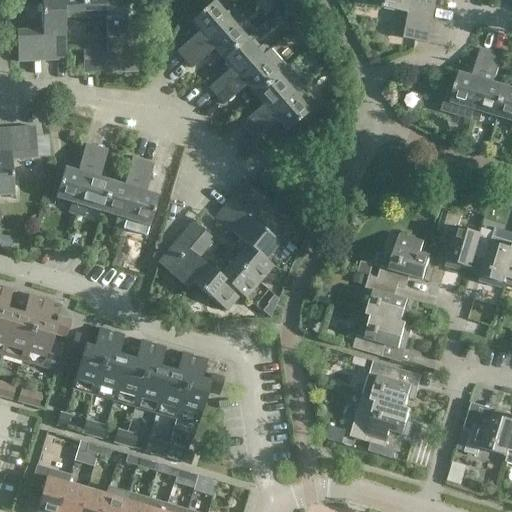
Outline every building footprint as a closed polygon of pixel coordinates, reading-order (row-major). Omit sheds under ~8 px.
[(40,0),(42,30),(16,31),(17,39),(29,39),(41,38),(53,38),(65,37),(64,18),(63,18),(62,0),(40,0)] [(64,18),(84,17),(83,0),(62,0),(63,18),(64,18)] [(83,0),(84,17),(105,16),(104,0),(83,0)] [(104,0),(105,16),(105,33),(128,32),(127,4),(133,4),(132,0),(104,0)] [(368,0),(367,5),(402,12),(397,37),(403,38),(405,27),(408,15),(410,3),(410,0),(368,0)] [(199,32),(177,51),(184,60),(237,14),(232,7),(224,14),(213,2),(190,22),(199,32)] [(434,8),(410,3),(408,15),(432,19),(434,8)] [(243,20),(237,14),(184,60),(192,68),(214,49),(222,59),(245,38),(235,26),(243,20)] [(432,19),(408,15),(405,27),(429,32),(432,19)] [(295,30),(303,38),(311,31),(303,22),(301,25),(295,30)] [(405,27),(403,38),(427,43),(429,32),(405,27)] [(106,57),(100,58),(93,58),(93,73),(137,71),(135,32),(128,32),(105,33),(106,45),(106,57)] [(65,37),(53,38),(54,60),(66,60),(65,37)] [(41,38),(29,39),(30,61),(42,61),(41,38)] [(53,38),(41,38),(42,61),(54,60),(53,38)] [(245,38),(222,59),(231,68),(209,87),(216,96),(269,50),(263,44),(256,50),(245,38)] [(29,39),(17,39),(17,62),(30,61),(29,39)] [(455,88),(448,86),(440,110),(471,119),(491,52),(480,49),(472,77),(459,73),(455,88)] [(269,50),(216,96),(224,105),(246,86),(254,95),(285,68),(274,56),(269,50)] [(93,52),(82,53),(83,74),(93,73),(93,58),(93,52)] [(491,52),(471,119),(479,122),(482,112),(497,117),(506,87),(494,83),(502,55),(491,52)] [(285,68),(254,95),(262,105),(241,124),(248,132),(301,86),(295,80),(285,68)] [(301,86),(248,132),(256,141),(277,122),(286,132),(302,118),(306,123),(322,110),(306,93),(301,86)] [(511,123),(510,131),(511,131),(511,88),(506,87),(497,117),(511,120),(511,123)] [(326,105),(330,114),(340,109),(335,101),(326,105)] [(34,128),(22,129),(23,145),(35,145),(35,136),(34,128)] [(10,129),(0,130),(0,146),(11,146),(10,129)] [(22,129),(10,129),(11,146),(23,145),(22,129)] [(77,172),(64,168),(55,198),(71,202),(68,212),(76,214),(96,147),(85,144),(77,172)] [(0,146),(0,195),(13,195),(11,160),(36,158),(35,145),(23,145),(11,146),(0,146)] [(107,151),(96,147),(76,214),(84,217),(87,207),(102,212),(111,182),(99,178),(107,151)] [(114,226),(122,228),(143,161),(132,158),(123,186),(111,182),(102,212),(117,216),(114,226)] [(122,228),(130,231),(133,221),(149,226),(158,196),(145,192),(154,165),(143,161),(122,228)] [(288,175),(276,165),(268,176),(279,185),(288,175)] [(261,194),(245,181),(237,190),(253,203),(261,194)] [(237,190),(229,200),(245,213),(253,203),(237,190)] [(245,213),(237,222),(230,231),(246,245),(264,260),(265,260),(279,243),(252,220),(268,201),(261,194),(253,203),(245,213)] [(229,200),(221,209),(237,222),(245,213),(229,200)] [(221,209),(214,218),(230,231),(237,222),(221,209)] [(461,217),(448,213),(440,242),(452,245),(446,266),(460,270),(461,265),(471,268),(474,257),(481,234),(480,234),(458,227),(461,217)] [(207,234),(192,221),(184,231),(197,242),(199,244),(207,234)] [(481,234),(474,257),(485,260),(479,281),(493,285),(495,280),(506,284),(511,262),(511,249),(491,243),(494,233),(481,229),(480,234),(481,234)] [(184,231),(157,263),(187,288),(192,282),(207,265),(198,258),(190,251),(193,247),(197,242),(184,231)] [(207,234),(199,244),(205,249),(213,239),(207,234)] [(0,235),(0,248),(10,250),(12,237),(0,235)] [(381,267),(378,278),(377,279),(398,285),(406,288),(410,276),(428,282),(432,269),(427,268),(430,256),(420,253),(424,242),(400,235),(396,246),(389,269),(381,267)] [(197,242),(193,247),(201,253),(205,249),(199,244),(197,242)] [(264,260),(246,245),(232,261),(259,282),(273,266),(265,260),(264,260)] [(193,247),(190,251),(198,258),(201,253),(193,247)] [(232,261),(220,276),(238,291),(237,292),(245,299),(259,282),(232,261)] [(368,276),(369,276),(373,265),(361,262),(357,273),(368,276)] [(207,265),(192,282),(224,309),(237,292),(238,291),(220,276),(207,265)] [(368,276),(357,273),(355,273),(353,282),(365,285),(368,276)] [(378,278),(369,276),(365,289),(374,291),(367,316),(372,317),(373,314),(401,322),(404,313),(409,314),(413,302),(394,296),(398,285),(377,279),(378,278)] [(0,354),(2,355),(14,313),(6,310),(12,290),(2,287),(0,292),(0,354)] [(11,328),(2,355),(22,361),(36,315),(34,314),(38,298),(28,295),(22,315),(14,313),(11,328)] [(36,315),(22,361),(44,367),(55,371),(62,347),(49,343),(53,330),(55,325),(47,323),(53,302),(43,299),(38,315),(36,315)] [(357,335),(353,348),(382,357),(385,345),(404,350),(411,327),(406,326),(406,324),(401,322),(373,314),(372,317),(365,338),(357,335)] [(55,325),(53,330),(66,334),(70,320),(60,317),(57,316),(55,325)] [(309,318),(305,331),(317,335),(321,322),(309,318)] [(84,357),(81,356),(72,388),(93,394),(107,348),(104,347),(109,331),(99,328),(93,349),(87,347),(87,348),(84,357)] [(53,330),(49,343),(62,347),(66,334),(53,330)] [(107,348),(93,394),(114,401),(126,358),(118,356),(124,336),(114,333),(109,348),(107,348)] [(87,347),(89,339),(76,335),(73,344),(84,347),(87,348),(87,347)] [(134,361),(126,358),(114,401),(134,407),(148,360),(146,359),(150,343),(140,340),(134,361)] [(71,353),(81,356),(84,357),(87,348),(84,347),(73,344),(71,353)] [(148,360),(134,407),(155,413),(168,371),(159,368),(165,348),(155,345),(150,360),(148,360)] [(176,373),(168,371),(155,413),(176,419),(189,372),(187,371),(192,356),(182,353),(176,373)] [(189,372),(176,419),(197,425),(207,392),(209,383),(201,380),(207,360),(197,357),(192,373),(189,372)] [(366,360),(354,357),(352,364),(364,368),(366,360)] [(402,370),(373,362),(363,397),(371,399),(370,401),(375,403),(410,413),(410,410),(405,408),(408,398),(413,400),(417,388),(398,382),(402,370)] [(209,383),(222,387),(224,378),(212,375),(209,383)] [(209,383),(207,392),(219,396),(222,387),(209,383)] [(14,387),(5,384),(1,396),(11,399),(14,387)] [(30,392),(20,389),(17,401),(27,404),(30,392)] [(40,394),(30,392),(27,404),(37,407),(40,394)] [(410,413),(375,403),(368,428),(359,426),(356,439),(385,447),(389,431),(408,436),(412,424),(407,422),(410,413)] [(489,428),(473,424),(464,452),(477,456),(479,448),(507,456),(508,456),(510,451),(506,450),(511,431),(511,415),(494,410),(489,428)] [(69,416),(59,413),(56,425),(66,428),(69,416)] [(95,423),(85,420),(81,433),(91,436),(95,423)] [(105,426),(95,423),(91,436),(101,439),(105,426)] [(116,430),(113,442),(123,445),(126,433),(116,430)] [(136,436),(126,433),(123,445),(133,448),(136,436)] [(157,442),(147,439),(144,451),(154,454),(157,442)] [(167,445),(157,442),(154,454),(164,457),(167,445)] [(99,446),(88,443),(85,451),(97,454),(99,446)] [(99,446),(97,454),(109,457),(111,450),(99,446)] [(194,453),(183,450),(180,462),(190,465),(194,453)] [(138,458),(127,454),(124,462),(136,466),(138,458)] [(136,466),(148,469),(150,461),(138,458),(136,466)] [(447,481),(461,485),(466,466),(453,462),(447,481)] [(36,466),(27,495),(28,495),(29,489),(41,492),(38,500),(34,511),(58,511),(69,476),(36,466)] [(175,477),(178,470),(166,466),(164,474),(175,477)] [(178,470),(175,477),(187,481),(189,473),(178,470)] [(193,491),(207,495),(212,480),(197,475),(193,489),(193,491)] [(69,476),(58,511),(79,511),(87,488),(68,483),(70,476),(69,476)] [(87,488),(79,511),(100,511),(108,487),(107,487),(105,494),(87,488)] [(108,487),(100,511),(122,511),(128,493),(108,487)] [(129,493),(128,493),(122,511),(143,511),(145,506),(148,499),(129,493)]
